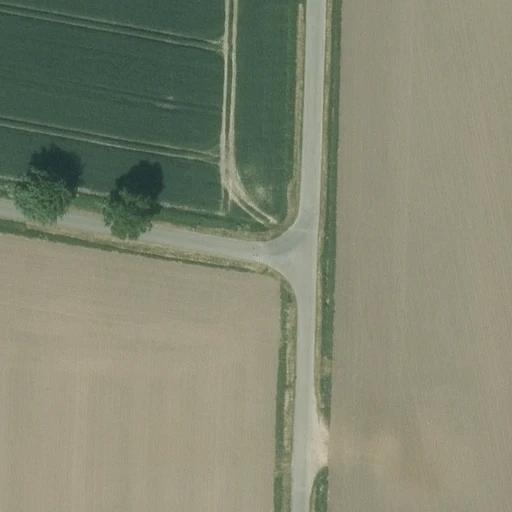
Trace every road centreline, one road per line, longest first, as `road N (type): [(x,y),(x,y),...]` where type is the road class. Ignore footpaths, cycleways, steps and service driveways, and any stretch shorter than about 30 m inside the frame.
road 1 (unclassified): [(303,265),(0,210)]
road 2 (unclassified): [(315,0),(303,265)]
road 3 (unclassified): [(303,265),(297,511)]
